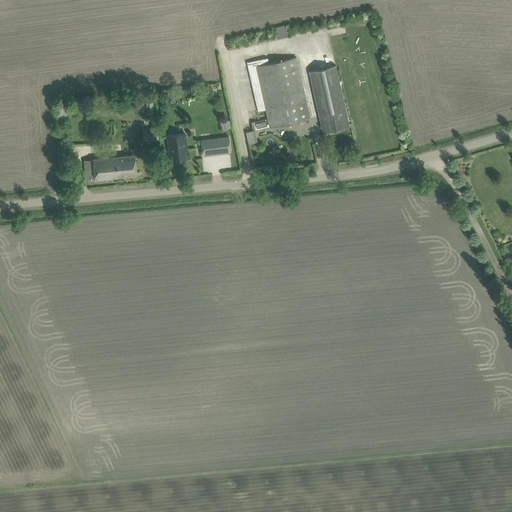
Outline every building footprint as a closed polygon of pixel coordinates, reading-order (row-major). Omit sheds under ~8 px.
[(286,24),(275,27),(278,37),(289,34),(286,24)] [(256,66),(268,117),(270,127),(310,118),(296,57),(256,66)] [(309,71),(321,122),(323,132),(349,126),(335,65),(309,71)] [(254,129),(269,126),(268,118),(252,121),(254,129)] [(158,139),(157,128),(143,129),(144,140),(158,139)] [(257,141),(255,130),(246,132),(248,143),(257,141)] [(168,135),(171,160),(186,158),(185,149),(187,149),(185,133),(168,135)] [(229,137),(210,139),(201,140),(203,154),(231,151),(229,137)] [(84,160),(85,170),(86,180),(137,175),(135,155),(93,159),(84,160)]
